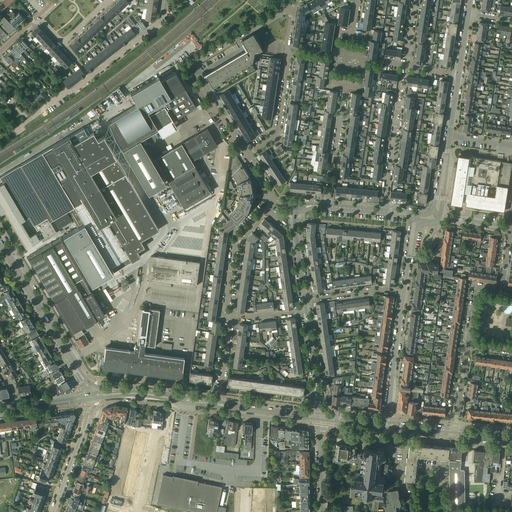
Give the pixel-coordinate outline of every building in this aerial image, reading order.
[(121,10),(125,6),(119,0),(115,4),(121,10)] [(318,10),(317,9),(312,0),(308,3),(312,9),(314,13),(318,10)] [(322,6),(318,0),(312,0),(317,9),(318,10),(323,8),(322,6)] [(307,19),(306,13),(312,9),(308,3),(299,8),(298,18),(307,19)] [(121,10),(115,4),(111,7),(117,14),(121,10)] [(108,11),(107,11),(113,17),(117,14),(111,7),(108,11)] [(11,12),(20,22),(24,18),(19,12),(15,16),(15,15),(16,14),(12,11),(11,12)] [(109,21),(113,17),(107,11),(103,15),(109,21)] [(15,26),(20,22),(11,12),(9,14),(12,17),(13,17),(13,18),(10,21),(15,26)] [(109,21),(103,15),(99,19),(105,25),(109,21)] [(138,34),(142,30),(146,27),(141,21),(141,20),(137,15),(134,17),(137,21),(138,21),(139,22),(135,25),(129,17),(127,19),(134,28),(133,28),(138,34)] [(325,23),(325,27),(334,29),(335,24),(331,23),(328,22),(328,20),(325,15),(322,17),(321,18),(322,20),(323,22),(325,23)] [(0,19),(0,26),(7,34),(14,27),(4,16),(0,19)] [(105,25),(99,19),(95,22),(101,28),(105,25)] [(446,33),(447,33),(456,34),(458,23),(457,23),(449,21),(448,21),(446,33)] [(101,28),(95,22),(91,26),(97,32),(101,28)] [(42,30),(38,26),(35,29),(33,31),(32,32),(35,36),(42,30)] [(91,26),(87,30),(93,36),(97,32),(91,26)] [(136,35),(131,28),(126,31),(132,38),(136,35)] [(42,30),(35,36),(39,40),(45,34),(42,30)] [(89,39),(93,36),(87,30),(83,33),(89,39)] [(122,35),(127,41),(132,38),(126,31),(124,33),(122,35)] [(245,52),(207,75),(210,79),(214,86),(245,68),(252,64),(251,62),(254,60),(255,53),(256,53),(264,48),(263,47),(254,32),(241,40),(248,51),(245,52)] [(79,37),(85,43),(89,39),(83,33),(79,37)] [(39,40),(43,44),(49,38),(45,34),(39,40)] [(123,45),(127,41),(122,35),(118,38),(123,45)] [(79,37),(75,41),(81,47),(85,43),(79,37)] [(53,42),(49,38),(43,44),(47,48),(53,42)] [(114,41),(119,48),(123,45),(118,38),(114,41)] [(18,43),(24,49),(26,47),(29,51),(31,49),(28,45),(22,40),(18,43)] [(71,44),(77,51),(81,47),(75,41),(71,44)] [(119,48),(114,41),(109,45),(115,51),(119,48)] [(56,46),(53,42),(47,48),(50,52),(56,46)] [(28,54),(24,49),(18,43),(15,46),(25,57),(28,54)] [(109,45),(105,48),(110,55),(112,53),(115,51),(109,45)] [(15,46),(11,50),(17,56),(19,59),(21,61),(25,57),(15,46)] [(54,56),(60,50),(56,46),(50,52),(54,56)] [(101,52),(106,58),(110,55),(105,48),(101,52)] [(19,59),(17,56),(11,50),(7,53),(16,62),(19,59)] [(60,50),(54,56),(58,60),(64,54),(60,50)] [(106,58),(101,52),(97,55),(102,62),(106,58)] [(4,57),(11,65),(14,68),(18,64),(16,62),(7,53),(4,57)] [(64,54),(58,60),(61,64),(67,58),(64,54)] [(102,62),(97,55),(92,58),(98,65),(102,62)] [(11,65),(4,57),(0,60),(6,66),(7,68),(11,65)] [(61,64),(65,68),(71,62),(67,58),(61,64)] [(88,62),(93,68),(98,65),(92,58),(88,62)] [(450,68),(452,61),(443,59),(439,59),(439,64),(442,65),(445,65),(444,67),(450,68)] [(84,65),(89,72),(93,68),(88,62),(84,65)] [(75,71),(81,78),(85,75),(80,68),(75,71)] [(470,70),(469,78),(477,79),(478,79),(478,77),(482,78),(484,79),(484,83),(492,84),(492,78),(495,78),(495,76),(495,74),(492,73),(483,72),(471,70),(470,70)] [(75,71),(71,74),(77,81),(81,78),(75,71)] [(177,126),(167,109),(171,107),(178,118),(196,108),(175,72),(161,80),(159,76),(130,92),(137,104),(142,102),(157,128),(161,135),(177,126)] [(71,74),(67,77),(73,84),(77,81),(71,74)] [(67,77),(63,81),(69,88),(73,84),(67,77)] [(436,85),(439,85),(448,87),(449,79),(448,79),(443,78),(442,80),(440,80),(437,80),(436,85)] [(478,79),(477,79),(469,78),(468,83),(481,85),(482,86),(483,82),(480,82),(481,79),(478,79)] [(372,85),(366,84),(365,92),(369,93),(369,96),(372,97),(373,90),(376,91),(376,86),(374,86),(372,85)] [(232,94),(229,89),(220,94),(223,99),(232,94)] [(43,91),(39,95),(45,102),(49,98),(43,91)] [(291,98),(291,100),(302,102),(303,100),(303,95),(300,94),(292,93),(291,98)] [(223,99),(226,104),(235,99),(232,94),(223,99)] [(237,103),(235,99),(226,104),(229,108),(237,103)] [(113,133),(123,149),(157,128),(142,102),(137,104),(109,121),(113,133)] [(240,108),(237,103),(229,108),(232,113),(240,108)] [(98,106),(92,109),(95,115),(101,112),(98,106)] [(243,113),(240,108),(232,113),(234,118),(243,113)] [(246,117),(243,113),(234,118),(237,122),(246,117)] [(468,113),(468,115),(466,115),(465,120),(472,121),(474,114),(468,113)] [(248,122),(246,117),(237,122),(240,127),(248,122)] [(251,127),(248,122),(240,127),(243,132),(251,127)] [(484,128),(486,129),(486,131),(491,132),(492,124),(487,123),(485,123),(484,128)] [(472,126),(464,125),(464,130),(466,130),(465,133),(471,134),(472,126)] [(254,131),(251,127),(243,132),(245,136),(254,131)] [(155,159),(165,177),(192,161),(217,146),(207,128),(155,159)] [(78,223),(79,226),(63,235),(81,265),(92,284),(110,273),(88,235),(90,233),(113,272),(141,255),(138,250),(145,246),(141,239),(159,229),(132,183),(120,163),(103,134),(97,137),(93,131),(73,143),(69,136),(0,176),(0,177),(3,182),(0,183),(0,210),(1,213),(4,211),(26,248),(34,243),(34,242),(36,241),(37,241),(42,239),(43,240),(56,232),(47,216),(39,221),(38,219),(49,212),(58,227),(72,219),(67,211),(70,210),(77,222),(79,220),(80,222),(78,223)] [(257,136),(254,131),(245,136),(248,141),(257,136)] [(140,139),(123,149),(149,193),(166,183),(140,139)] [(266,150),(260,155),(262,159),(269,155),(266,150)] [(230,214),(233,218),(238,225),(248,213),(253,199),(254,193),(251,177),(242,164),(235,154),(233,155),(235,158),(234,158),(233,158),(231,169),(232,169),(233,170),(232,172),(237,177),(241,187),(241,193),(241,196),(240,202),(235,211),(230,214)] [(269,155),(262,159),(265,163),(272,159),(269,155)] [(460,155),(459,155),(458,159),(453,188),(452,196),(451,203),(462,205),(463,200),(467,201),(466,205),(468,205),(471,206),(481,207),(482,208),(486,208),(505,211),(507,195),(508,187),(507,184),(511,163),(507,163),(507,162),(501,162),(501,161),(486,159),(471,156),(471,157),(460,155)] [(272,159),(265,163),(268,168),(275,163),(272,159)] [(184,208),(186,211),(212,195),(206,184),(210,182),(204,172),(200,174),(192,161),(165,177),(184,208)] [(275,163),(268,168),(271,172),(278,168),(280,166),(277,162),(275,163)] [(281,172),(278,168),(271,172),(274,176),(281,172)] [(274,176),(277,181),(283,176),(286,175),(283,170),(281,172),(274,176)] [(288,181),(286,181),(283,176),(277,181),(279,185),(283,183),(286,184),(288,181)] [(289,182),(288,185),(291,187),(290,191),(295,191),(296,183),(291,183),(289,182)] [(168,208),(167,194),(160,195),(160,208),(168,208)] [(229,207),(234,200),(227,199),(226,207),(229,207)] [(233,218),(228,221),(233,228),(238,225),(233,218)] [(259,225),(263,228),(269,222),(265,218),(259,225)] [(228,221),(221,227),(229,231),(233,228),(228,221)] [(269,222),(263,228),(267,232),(273,226),(269,222)] [(273,226),(267,232),(272,236),(277,229),(273,226)] [(220,236),(228,237),(229,231),(221,227),(220,236)] [(315,236),(316,229),(307,228),(307,236),(307,238),(307,241),(307,243),(316,242),(315,236)] [(284,235),(277,229),(272,236),(276,239),(276,245),(285,244),(284,235)] [(254,243),(259,238),(253,232),(247,238),(254,243)] [(94,322),(93,320),(104,314),(59,237),(27,257),(72,333),(85,325),(87,327),(94,322)] [(247,238),(246,246),(253,248),(254,243),(247,238)] [(152,255),(149,280),(197,286),(201,262),(152,255)] [(417,269),(426,271),(427,262),(418,261),(417,269)] [(439,267),(438,271),(440,271),(439,273),(434,273),(434,277),(441,278),(441,275),(444,276),(444,275),(452,276),(453,267),(443,265),(442,268),(439,267)] [(3,292),(5,294),(0,296),(0,301),(2,300),(4,299),(14,293),(11,288),(9,289),(8,287),(4,289),(5,291),(3,292)] [(7,304),(17,298),(14,293),(4,299),(2,300),(5,306),(7,304)] [(11,309),(20,303),(21,303),(17,298),(7,304),(8,306),(6,307),(2,309),(5,313),(8,311),(9,310),(10,309),(11,309)] [(380,308),(393,310),(393,306),(394,306),(394,305),(394,304),(394,303),(385,301),(384,306),(380,305),(380,308)] [(421,304),(413,302),(412,302),(412,308),(412,310),(422,312),(423,310),(420,309),(421,304)] [(12,315),(14,314),(23,309),(20,303),(11,309),(10,309),(9,310),(12,315)] [(144,352),(145,344),(155,346),(159,310),(149,308),(149,309),(145,309),(145,307),(142,307),(137,343),(136,343),(135,347),(134,347),(133,350),(106,347),(103,368),(131,371),(181,377),(182,374),(184,357),(154,353),(144,352)] [(27,314),(23,309),(14,314),(17,320),(27,314)] [(422,312),(412,310),(412,312),(411,312),(411,318),(419,319),(420,314),(422,314),(422,312)] [(21,327),(31,321),(31,320),(30,318),(29,318),(28,316),(18,321),(21,327)] [(32,322),(31,322),(31,321),(21,327),(24,332),(34,327),(33,324),(33,323),(32,322)] [(35,328),(28,332),(27,333),(30,338),(38,334),(35,328)] [(84,334),(75,339),(79,347),(88,341),(84,334)] [(32,346),(42,340),(39,335),(29,340),(29,341),(32,346)] [(379,344),(388,345),(389,345),(389,341),(388,341),(389,339),(375,337),(372,337),(372,339),(380,340),(379,344)] [(34,352),(36,351),(45,345),(42,340),(32,346),(30,347),(34,352)] [(36,351),(39,356),(48,350),(45,345),(36,351)] [(407,352),(406,354),(413,355),(413,353),(414,353),(415,347),(407,346),(406,352),(407,352)] [(40,362),(51,355),(48,350),(39,356),(37,357),(40,362)] [(6,357),(3,353),(0,354),(0,357),(2,361),(12,356),(11,354),(6,357)] [(404,361),(413,362),(413,357),(413,355),(406,354),(406,356),(405,356),(404,361)] [(47,366),(46,365),(54,361),(51,355),(40,362),(44,368),(47,366)] [(8,360),(10,359),(13,357),(12,356),(2,361),(5,367),(6,367),(10,364),(8,360)] [(42,376),(58,367),(55,361),(47,366),(44,368),(42,369),(43,372),(40,374),(42,376)] [(10,364),(6,367),(9,373),(16,369),(19,367),(18,366),(13,369),(10,364)] [(303,372),(302,366),(294,367),(291,368),(291,373),(294,373),(295,375),(303,374),(303,372)] [(15,372),(17,370),(20,369),(19,367),(16,369),(9,373),(13,378),(17,376),(15,372)] [(334,373),(334,367),(325,368),(326,374),(327,374),(328,377),(335,376),(334,373)] [(55,379),(62,374),(59,369),(51,373),(55,379)] [(189,381),(189,382),(192,382),(192,381),(196,381),(197,373),(199,373),(199,370),(193,369),(193,372),(190,372),(189,381)] [(197,373),(196,381),(197,382),(197,383),(202,384),(202,382),(203,382),(205,374),(199,373),(197,373)] [(55,379),(52,380),(54,384),(57,382),(58,384),(65,379),(64,377),(64,376),(64,374),(63,374),(62,374),(55,379)] [(205,374),(203,382),(208,383),(208,384),(212,385),(212,382),(211,382),(212,375),(205,374)] [(227,384),(227,387),(232,387),(232,386),(239,387),(240,378),(229,377),(228,384),(227,384)] [(341,403),(342,395),(340,395),(340,393),(341,393),(344,377),(328,379),(329,381),(331,395),(332,402),(341,403)] [(240,378),(239,387),(242,388),(242,389),(246,389),(246,388),(247,379),(240,378)] [(50,381),(48,379),(39,384),(41,387),(50,381)] [(246,388),(246,389),(249,390),(250,388),(253,389),(254,380),(247,379),(246,388)] [(59,384),(51,389),(52,391),(55,390),(55,392),(67,391),(69,391),(70,390),(71,389),(71,388),(66,380),(59,384)] [(254,380),(253,389),(257,389),(257,391),(260,391),(260,390),(262,381),(254,380)] [(260,390),(260,391),(264,392),(264,390),(268,391),(269,382),(262,381),(260,390)] [(269,382),(268,391),(271,391),(271,392),(275,393),(275,392),(276,383),(269,382)] [(275,392),(275,393),(278,393),(278,392),(282,393),(283,384),(276,383),(275,392)] [(283,384),(282,393),(286,393),(286,394),(289,395),(289,394),(290,385),(283,384)] [(411,385),(401,384),(400,390),(406,390),(411,391),(418,392),(423,393),(423,390),(420,389),(420,388),(411,386),(411,385)] [(289,394),(289,395),(293,395),(293,394),(297,395),(298,386),(290,385),(289,394)] [(298,386),(297,395),(300,395),(300,396),(305,397),(305,395),(304,394),(305,387),(298,386)] [(7,389),(1,389),(2,397),(9,396),(9,393),(7,389)] [(406,390),(400,390),(399,401),(404,401),(404,402),(409,403),(409,401),(410,398),(410,394),(411,391),(406,390)] [(408,412),(415,413),(415,411),(417,411),(418,402),(417,402),(417,399),(418,395),(418,392),(411,391),(410,394),(410,398),(409,401),(409,403),(408,412)] [(477,393),(469,391),(468,396),(471,397),(471,399),(474,399),(476,399),(476,397),(477,393)] [(372,393),(370,392),(368,407),(371,407),(371,408),(377,409),(378,408),(379,408),(380,407),(381,406),(381,404),(381,403),(381,401),(382,401),(382,400),(381,400),(381,399),(382,398),(381,398),(381,396),(381,394),(372,393)] [(408,412),(409,403),(404,402),(404,401),(399,401),(397,411),(406,412),(408,412)] [(117,414),(118,414),(116,405),(116,404),(109,407),(114,420),(116,419),(115,415),(117,414)] [(120,422),(124,423),(127,406),(116,405),(118,414),(117,414),(118,419),(120,420),(120,422)] [(422,414),(428,414),(429,405),(423,405),(423,406),(421,406),(420,413),(422,413),(422,414)] [(109,407),(102,409),(103,410),(108,417),(110,417),(111,421),(114,420),(109,407)] [(131,425),(132,418),(133,416),(135,416),(136,408),(130,407),(129,415),(127,424),(131,425)] [(446,407),(440,407),(439,415),(445,416),(445,415),(447,415),(448,409),(446,408),(446,407)] [(473,419),(474,410),(469,409),(468,411),(466,410),(466,414),(468,414),(468,418),(473,419)] [(99,421),(98,421),(108,424),(109,420),(107,418),(108,417),(103,410),(100,417),(99,421)] [(159,412),(159,411),(158,410),(157,410),(156,410),(154,410),(152,421),(157,421),(158,423),(160,423),(161,422),(163,412),(159,412)] [(64,414),(57,415),(57,421),(58,421),(62,420),(63,423),(70,418),(73,419),(74,418),(75,417),(75,415),(73,413),(71,412),(69,413),(66,414),(65,413),(64,413),(64,414)] [(73,423),(72,422),(73,419),(70,418),(63,423),(66,424),(65,427),(70,429),(71,425),(73,424),(73,423)] [(232,428),(237,429),(238,421),(228,420),(226,435),(230,436),(231,433),(232,431),(232,428)] [(108,424),(98,421),(97,422),(97,423),(97,424),(97,426),(106,430),(109,431),(110,428),(107,427),(108,424)] [(243,432),(243,433),(245,433),(245,435),(245,442),(245,445),(246,445),(246,449),(251,450),(251,442),(252,433),(252,429),(254,430),(255,424),(254,424),(252,423),(244,422),(243,432)] [(271,425),(270,435),(270,438),(277,439),(278,426),(271,425)] [(70,430),(70,429),(65,427),(62,426),(59,433),(68,436),(69,433),(70,433),(70,431),(70,430)] [(104,434),(106,430),(97,426),(96,427),(95,428),(95,429),(95,430),(94,433),(104,436),(107,437),(108,435),(104,434)] [(291,428),(292,437),(292,444),(292,448),(300,448),(300,429),(291,428)] [(300,429),(300,448),(309,448),(309,430),(300,429)] [(68,437),(67,436),(68,436),(59,433),(58,436),(55,435),(54,438),(65,442),(66,439),(67,439),(68,437)] [(93,436),(92,439),(101,442),(106,443),(107,441),(105,441),(102,440),(104,436),(94,433),(93,433),(93,434),(92,435),(93,436)] [(61,449),(63,446),(62,445),(60,444),(61,443),(50,439),(48,438),(47,441),(53,443),(52,446),(61,449)] [(92,439),(91,440),(90,441),(91,442),(90,444),(99,448),(102,449),(103,449),(104,448),(100,446),(101,442),(92,439)] [(352,444),(343,443),(342,442),(339,441),(338,443),(337,442),(335,456),(334,456),(334,457),(333,458),(333,460),(334,461),(333,462),(341,463),(342,464),(343,464),(344,463),(344,460),(343,460),(343,458),(349,459),(349,461),(358,463),(359,458),(358,457),(358,456),(357,456),(357,455),(357,454),(359,455),(359,453),(358,453),(356,452),(356,448),(358,447),(356,444),(355,445),(352,445),(352,444)] [(418,444),(412,443),(411,444),(410,445),(409,455),(407,455),(407,456),(418,457),(419,456),(419,455),(425,456),(426,445),(422,444),(421,445),(419,445),(418,444)] [(90,444),(90,445),(89,445),(88,447),(89,448),(88,450),(100,455),(104,456),(105,454),(101,453),(100,453),(98,452),(99,448),(90,444)] [(425,456),(442,458),(449,458),(450,447),(446,447),(445,447),(442,447),(438,446),(434,445),(433,446),(431,446),(430,445),(426,445),(425,456)] [(47,450),(51,451),(59,454),(60,452),(61,449),(52,446),(52,448),(45,446),(44,449),(47,450)] [(356,471),(355,476),(354,476),(355,477),(354,486),(353,486),(351,486),(350,495),(361,497),(362,497),(364,500),(364,501),(365,500),(368,500),(368,502),(369,501),(369,500),(372,498),(372,499),(372,500),(371,511),(374,511),(375,500),(383,501),(384,496),(378,495),(378,491),(383,492),(383,490),(384,490),(383,490),(384,480),(385,481),(385,480),(384,480),(384,478),(389,478),(389,476),(390,476),(390,475),(389,475),(390,471),(391,471),(392,471),(393,466),(392,466),(391,466),(391,465),(391,462),(391,461),(390,461),(389,461),(389,459),(390,458),(389,458),(387,458),(386,458),(386,457),(387,457),(385,455),(386,454),(385,454),(385,453),(384,453),(385,449),(385,448),(384,448),(380,447),(379,447),(378,447),(378,449),(369,448),(369,447),(368,447),(368,448),(365,447),(364,447),(364,448),(364,451),(363,451),(363,452),(361,451),(360,451),(360,452),(359,453),(359,452),(358,453),(359,453),(359,455),(357,454),(357,455),(357,456),(358,456),(358,457),(359,458),(358,463),(357,471),(357,470),(356,470),(356,471),(355,471),(356,471)] [(449,458),(449,460),(450,506),(466,507),(465,469),(461,469),(462,458),(463,448),(460,448),(453,448),(453,447),(450,447),(449,458)] [(474,449),(473,462),(478,462),(476,481),(482,482),(483,481),(484,466),(485,457),(485,451),(485,450),(474,449)] [(87,454),(86,456),(95,460),(98,461),(100,455),(88,450),(88,451),(86,451),(86,453),(87,454)] [(484,466),(483,481),(489,482),(490,473),(487,473),(488,466),(489,466),(491,467),(491,464),(492,451),(489,451),(488,451),(488,450),(485,450),(485,451),(485,457),(484,466)] [(275,461),(280,461),(285,461),(285,457),(285,455),(285,451),(280,451),(276,451),(275,461)] [(492,451),(491,464),(499,465),(500,452),(492,451)] [(57,461),(58,459),(45,455),(43,460),(47,461),(56,464),(57,461)] [(93,466),(95,460),(86,456),(86,457),(85,457),(84,457),(84,458),(84,459),(84,460),(84,462),(92,465),(93,466)] [(406,463),(406,467),(417,468),(418,457),(407,456),(407,460),(407,462),(406,463)] [(309,467),(309,461),(310,460),(310,458),(309,458),(309,457),(301,457),(298,457),(298,461),(299,461),(300,465),(297,465),(295,466),(295,470),(310,470),(310,469),(310,467),(309,467)] [(37,463),(40,464),(54,469),(54,468),(55,468),(56,464),(47,461),(46,464),(37,461),(37,463)] [(84,462),(82,468),(89,470),(96,473),(97,468),(92,467),(93,466),(92,465),(84,462)] [(53,471),(54,469),(40,464),(40,467),(42,467),(41,470),(53,474),(54,471),(53,471)] [(405,474),(405,479),(416,480),(417,468),(406,467),(406,471),(406,472),(406,474),(405,474)] [(82,468),(81,471),(79,471),(79,472),(80,473),(94,478),(98,480),(99,477),(88,473),(89,470),(82,468)] [(52,478),(53,474),(41,470),(40,473),(36,471),(35,474),(48,478),(49,477),(51,478),(51,477),(52,478)] [(80,473),(79,474),(79,473),(79,474),(78,474),(78,475),(79,475),(78,479),(85,481),(86,479),(93,481),(94,478),(80,473)] [(48,481),(48,478),(35,474),(33,479),(46,483),(47,480),(48,481)] [(163,474),(157,504),(191,511),(194,511),(216,511),(217,510),(218,506),(220,496),(222,486),(198,481),(198,480),(197,480),(197,481),(187,479),(185,479),(174,476),(174,475),(173,475),(172,476),(163,474)] [(84,484),(77,481),(75,486),(89,491),(91,492),(92,492),(93,487),(87,485),(86,488),(83,487),(84,484)] [(43,494),(45,494),(46,492),(43,491),(44,488),(36,485),(35,488),(30,486),(30,489),(43,494)] [(91,492),(89,491),(75,486),(73,492),(74,492),(73,494),(80,496),(81,492),(90,495),(91,492)] [(45,496),(45,494),(43,494),(30,489),(29,491),(33,493),(32,495),(35,496),(44,499),(45,496)] [(374,511),(371,511),(355,511),(401,511),(402,511),(400,504),(401,504),(398,489),(388,491),(389,500),(386,500),(387,505),(385,505),(387,511),(374,511)] [(70,497),(69,499),(70,500),(83,505),(85,500),(82,498),(81,501),(78,500),(79,497),(72,495),(71,497),(70,497)] [(43,502),(44,499),(35,496),(34,499),(26,496),(25,498),(27,499),(42,504),(42,502),(43,502)] [(42,506),(41,506),(42,504),(27,499),(27,501),(29,502),(33,503),(32,506),(40,509),(42,506)] [(69,502),(68,505),(76,507),(82,510),(83,508),(84,505),(83,505),(70,500),(68,500),(68,502),(69,502)]
